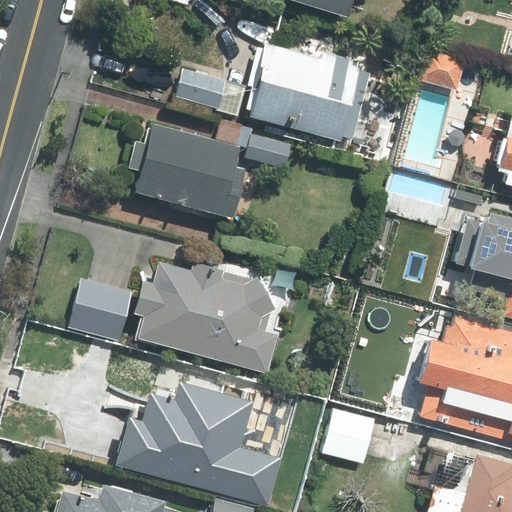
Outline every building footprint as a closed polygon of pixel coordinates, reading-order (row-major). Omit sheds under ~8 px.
[(322,0),(351,8),(353,0),(322,0)] [(367,66),(275,41),(267,39),(256,79),(189,61),(182,88),(348,133),(367,66)] [(456,52),(430,46),(423,74),(450,80),(456,52)] [(511,115),(509,125),(475,115),(459,166),(511,182),(511,115)] [(244,141),(156,116),(134,195),(225,221),(245,151),(284,162),(291,138),(248,126),(244,141)] [(290,287),(163,252),(142,330),(269,365),(290,287)] [(131,286),(81,274),(70,319),(120,330),(131,286)] [(436,299),(377,291),(372,331),(430,339),(436,299)] [(478,416),(511,425),(511,380),(490,374),(478,416)] [(131,404),(121,458),(216,476),(226,418),(197,413),(201,391),(161,384),(156,408),(131,404)] [(378,413),(331,406),(325,446),(372,453),(378,413)] [(511,511),(511,456),(413,432),(402,476),(431,483),(423,511),(511,511)] [(159,511),(165,490),(110,477),(105,495),(65,486),(59,511),(159,511)] [(254,511),(257,505),(215,495),(210,511),(254,511)]
